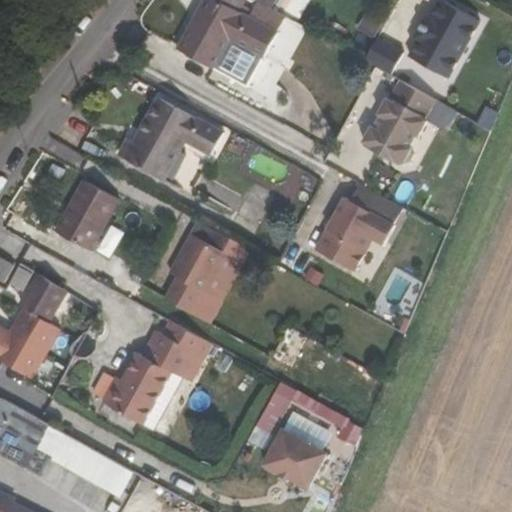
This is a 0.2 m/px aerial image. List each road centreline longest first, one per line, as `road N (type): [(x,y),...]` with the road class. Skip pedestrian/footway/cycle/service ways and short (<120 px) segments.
road 1 (unknown): [(110,14),(315,153),(317,186),(295,232)]
road 2 (unknown): [(0,207),(210,327)]
road 3 (tertiary): [(120,0),(0,167)]
